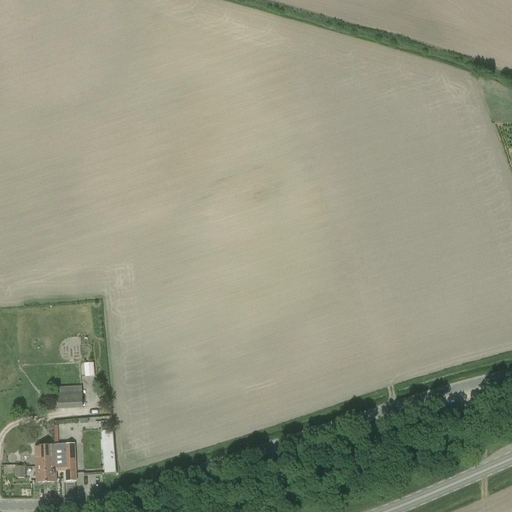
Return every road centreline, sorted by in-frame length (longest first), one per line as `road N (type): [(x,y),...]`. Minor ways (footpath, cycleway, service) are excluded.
road 1 (unclassified): [(511,374),(122,493),(13,507)]
road 2 (secondary): [(383,511),(511,459)]
